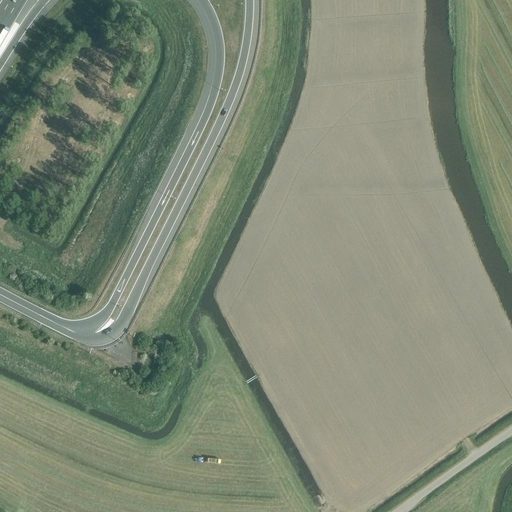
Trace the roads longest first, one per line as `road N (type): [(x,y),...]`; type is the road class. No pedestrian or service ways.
road 1 (motorway): [(63,330),(96,343),(119,329),(132,306),(236,85),(249,0)]
road 2 (motorway): [(201,0),(215,26),(220,64),(206,117),(112,308),(95,325),(63,330)]
road 3 (unclassified): [(398,511),(511,433)]
